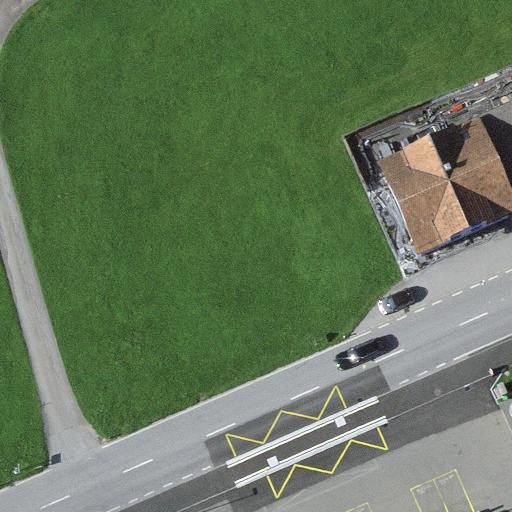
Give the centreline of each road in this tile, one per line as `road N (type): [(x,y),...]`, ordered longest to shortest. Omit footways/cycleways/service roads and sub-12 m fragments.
road 1 (secondary): [(464,323),(36,511)]
road 2 (track): [(0,179),(86,489)]
